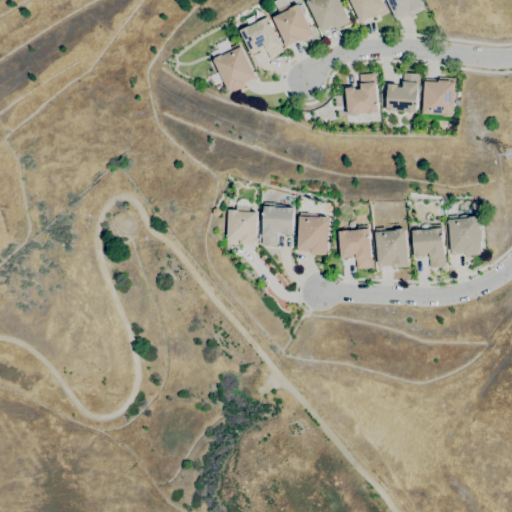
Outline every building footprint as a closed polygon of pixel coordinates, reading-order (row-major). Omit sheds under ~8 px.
[(321,33),(304,0),(339,0),(348,18),(350,22),(335,29),(333,24),(332,25),(334,27),(321,33)] [(360,22),(349,0),(381,0),(386,10),(372,17),(360,22)] [(396,20),(386,0),(419,0),(424,9),(410,16),(409,14),(396,20)] [(286,46),(272,17),(279,14),(277,9),(289,3),(291,7),(298,4),(313,35),(299,42),(298,40),(286,46)] [(270,59),(264,46),(259,48),(260,50),(251,54),(239,30),(248,26),(257,22),(255,19),(265,14),(267,17),(280,44),(284,52),(270,59)] [(229,93),(224,81),(214,85),(210,76),(219,72),(213,60),(214,60),(211,53),(218,49),(216,44),(227,39),(230,47),(239,43),(240,46),(241,46),(255,75),(254,76),(255,78),(243,84),(244,86),(229,93)] [(348,115),(345,88),(355,87),(355,89),(360,89),(359,74),(374,73),(378,112),(348,115)] [(416,112),(385,110),(387,84),(397,84),(397,87),(402,87),(403,73),(419,74),(418,84),(416,112)] [(451,117),(443,116),(443,115),(422,113),(424,81),(438,82),(438,77),(455,79),(453,100),(455,100),(454,109),(453,109),(453,115),(451,115),(451,117)] [(276,246),(261,245),(264,202),(285,204),(285,207),(294,208),(292,234),(282,234),(282,232),(277,231),(276,246)] [(241,245),(226,244),(228,210),(235,210),(235,206),(249,206),(248,211),(256,212),(255,245),(241,244),(241,245)] [(327,256),(311,255),(311,252),(297,251),(299,212),(309,213),(308,217),(320,217),(320,216),(328,217),(328,218),(330,218),(327,256)] [(465,256),(464,253),(451,255),(447,216),(456,215),(457,219),(469,218),(468,217),(478,216),(479,225),(480,225),(481,233),(480,233),(481,251),(481,255),(465,256)] [(429,268),(428,255),(423,256),(424,256),(414,257),(411,230),(430,229),(430,225),(442,224),(445,266),(429,268)] [(357,269),(355,257),(341,258),(338,231),(357,230),(357,226),(368,225),(372,268),(357,269)] [(392,268),(392,265),(378,267),(375,232),(396,230),(396,229),(403,228),(403,229),(405,229),(409,267),(392,268)]
